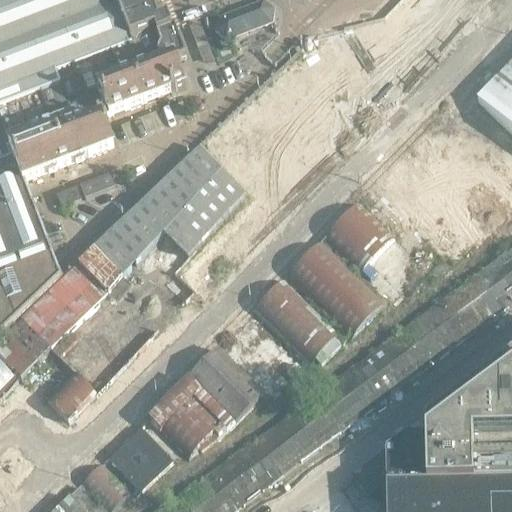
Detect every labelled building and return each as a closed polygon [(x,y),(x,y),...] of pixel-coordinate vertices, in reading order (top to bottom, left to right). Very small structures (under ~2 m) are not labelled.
[(0,343),(32,312),(65,282),(64,281),(62,279),(61,280),(59,278),(58,278),(51,262),(54,261),(53,259),(50,260),(46,251),(50,250),(48,247),(47,248),(44,242),(44,241),(42,235),(37,223),(39,222),(33,208),(31,208),(26,193),(27,192),(25,188),(115,154),(104,125),(186,94),(175,66),(186,62),(180,46),(179,45),(178,45),(177,45),(174,47),(169,36),(173,34),(168,21),(159,24),(159,23),(158,22),(153,24),(153,23),(152,24),(150,24),(146,14),(148,13),(147,11),(145,12),(141,2),(143,1),(143,0),(144,0),(7,0),(0,3),(0,343)] [(273,24),(274,17),(272,12),(266,7),(266,6),(265,4),(265,2),(264,0),(261,0),(264,6),(258,8),(258,9),(257,13),(244,18),(243,17),(242,16),(241,15),(239,15),(219,23),(217,36),(227,44),(246,37),(248,35),(248,34),(248,33),(248,32),(248,31),(261,26),(266,28),(266,29),(272,27),(275,33),(276,32),(276,33),(277,32),(277,31),(276,30),(275,28),(273,26),(273,24)] [(361,147),(395,113),(376,94),(342,128),(361,147)] [(116,191),(111,178),(80,190),(85,202),(116,191)] [(82,204),(77,191),(57,199),(62,211),(82,204)] [(361,207),(330,238),(376,284),(407,254),(361,207)] [(293,275),(354,337),(379,312),(319,250),(293,275)] [(283,287),(261,309),(317,367),(339,345),(283,287)] [(266,393),(219,350),(151,422),(198,465),(266,393)] [(511,362),(506,367),(507,367),(429,426),(429,441),(426,441),(427,492),(511,490),(511,362)] [(52,385),(60,392),(50,403),(71,422),(97,394),(68,368),(52,385)] [(117,457),(147,490),(175,464),(145,432),(117,457)] [(418,432),(386,457),(386,485),(387,511),(511,511),(511,490),(427,492),(426,441),(426,436),(418,432)] [(386,457),(354,481),(367,499),(386,485),(386,457)]
